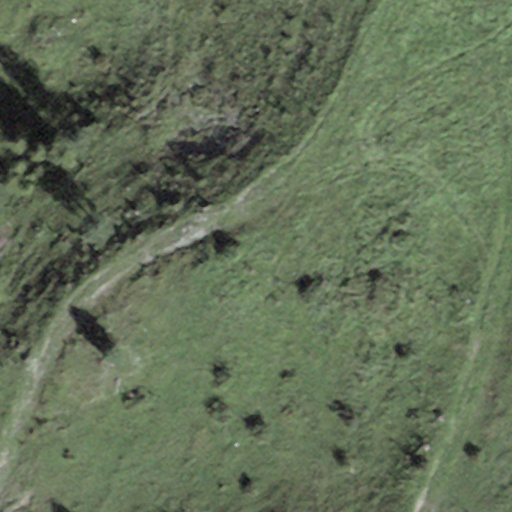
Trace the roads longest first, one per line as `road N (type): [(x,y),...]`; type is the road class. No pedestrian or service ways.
road 1 (track): [(0,482),(66,324),(119,255),(168,221),(284,183),(362,140),(493,0)]
road 2 (track): [(420,511),(470,420),(511,287)]
